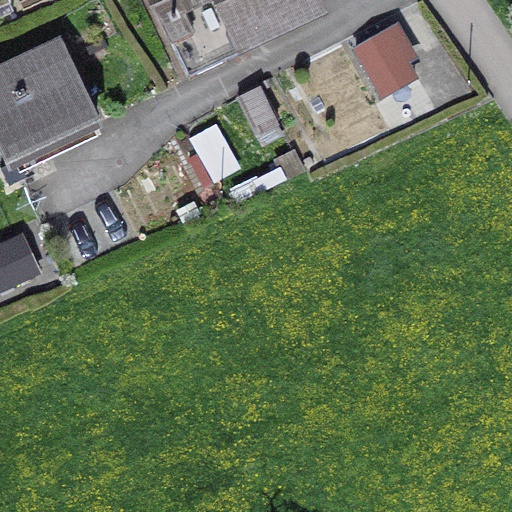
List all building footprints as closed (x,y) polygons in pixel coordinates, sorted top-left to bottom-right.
[(236,49),(314,12),(308,0),(146,0),(184,81),(239,55),(236,49)] [(392,32),(356,52),(382,99),(418,79),(392,32)] [(0,155),(6,167),(93,126),(56,47),(0,73),(0,155)] [(259,89),(241,98),(261,138),(279,128),(259,89)] [(18,239),(0,247),(0,289),(1,292),(35,276),(18,239)]
